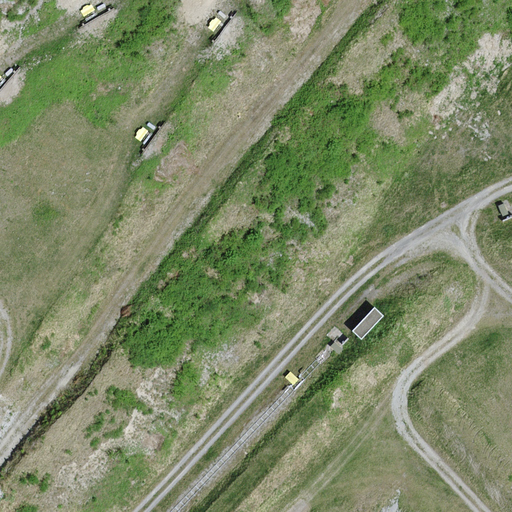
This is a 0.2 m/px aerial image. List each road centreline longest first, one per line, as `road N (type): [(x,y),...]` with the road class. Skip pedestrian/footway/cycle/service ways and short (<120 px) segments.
road 1 (track): [(153,511),(414,226),(511,182)]
road 2 (track): [(0,462),(193,207)]
road 3 (track): [(486,511),(401,416),(398,390),(422,353),(509,275)]
road 4 (track): [(0,76),(22,53),(109,18)]
